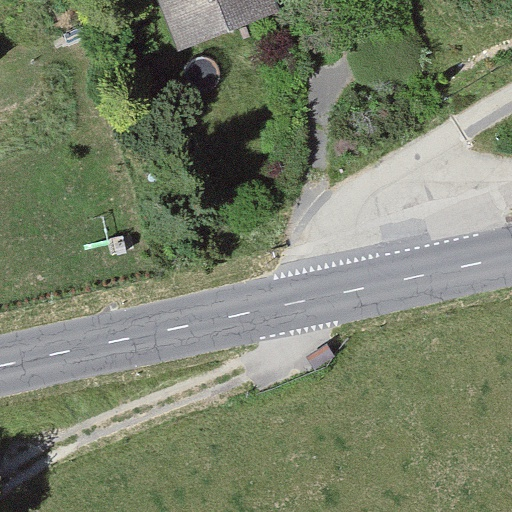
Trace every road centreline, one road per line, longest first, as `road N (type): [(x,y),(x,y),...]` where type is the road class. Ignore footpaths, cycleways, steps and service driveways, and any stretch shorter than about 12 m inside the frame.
road 1 (track): [(320,296),(301,333),(254,364),(18,467),(0,483)]
road 2 (tertiary): [(360,288),(0,365)]
road 3 (unknown): [(317,36),(306,97),(321,170),(336,200),(373,225)]
road 4 (residential): [(369,244),(379,207),(403,173),(511,101)]
road 5 (tertiary): [(511,256),(360,288)]
road 6 (residential): [(511,191),(369,244)]
